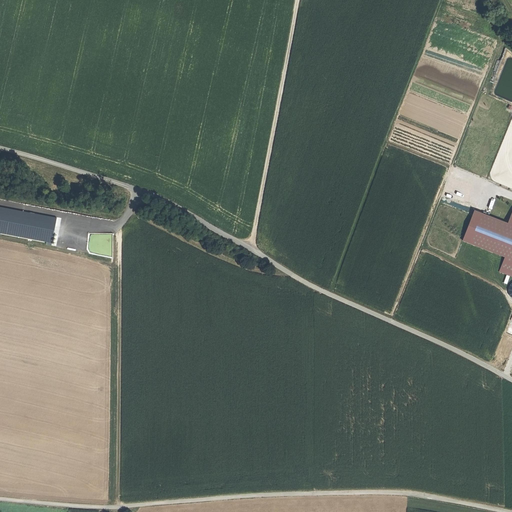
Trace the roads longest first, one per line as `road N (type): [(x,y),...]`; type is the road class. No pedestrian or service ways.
road 1 (track): [(0,150),(158,196),(323,292),(511,380)]
road 2 (track): [(0,499),(118,508),(371,493),(501,511)]
road 3 (track): [(140,191),(119,235),(118,511)]
road 4 (track): [(250,248),(298,0)]
